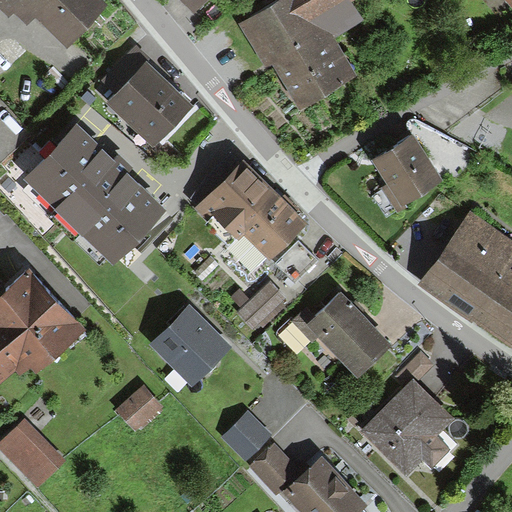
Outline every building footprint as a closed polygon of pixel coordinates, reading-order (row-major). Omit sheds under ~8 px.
[(0,0),(0,8),(6,15),(12,9),(24,21),(31,13),(66,48),(107,7),(99,0),(0,0)] [(184,0),(193,9),(201,0),(184,0)] [(269,0),(239,19),(266,61),(273,56),(301,101),(356,67),(333,30),(362,12),(354,0),(269,0)] [(198,106),(148,58),(105,103),(155,151),(198,106)] [(81,123),(26,180),(114,263),(169,206),(81,123)] [(389,178),(384,181),(397,201),(441,171),(410,126),(371,152),(389,178)] [(303,212),(241,152),(193,201),(231,238),(243,225),(268,249),(303,212)] [(511,265),(511,242),(470,213),(420,284),(474,322),(476,320),(511,344),(511,267),(511,265)] [(0,292),(0,384),(29,358),(37,367),(86,324),(32,264),(0,292)] [(272,277),(239,308),(253,323),(258,319),(263,326),(289,303),(284,298),(288,294),(272,277)] [(363,312),(340,290),(315,314),(308,307),(292,323),(313,344),(321,337),(359,376),(393,343),(363,312)] [(231,340),(192,299),(150,339),(189,380),(231,340)] [(414,379),(417,383),(435,364),(422,351),(397,377),(406,386),(414,379)] [(406,386),(360,433),(407,477),(422,461),(433,472),(453,450),(442,439),(458,421),(417,383),(414,379),(406,386)] [(143,380),(117,404),(138,428),(164,403),(143,380)] [(271,432),(248,410),(223,436),(246,458),(271,432)] [(25,414),(0,436),(0,439),(38,483),(65,459),(25,414)] [(302,469),(275,443),(251,467),(277,494),(302,469)] [(321,457),(283,492),(302,511),(364,511),(369,507),(321,457)]
